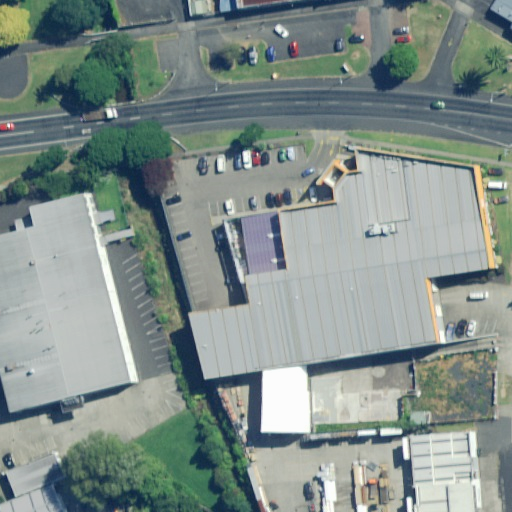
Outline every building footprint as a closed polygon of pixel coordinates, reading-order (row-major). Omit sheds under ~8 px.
[(223,0),(225,12),(305,0),(223,0)] [(511,38),(511,0),(484,0),(480,7),(502,21),(497,29),(511,38)] [(193,316),(214,383),(444,339),(435,288),(495,279),(488,174),(362,149),(360,182),(339,201),(283,209),(295,280),(260,287),(261,301),(193,316)] [(0,417),(123,386),(72,192),(16,206),(21,226),(0,231),(0,417)] [(404,411),(468,412),(469,378),(444,378),(444,366),(405,365),(404,411)] [(297,373),(300,425),(390,419),(388,386),(331,389),(330,370),(297,373)] [(400,435),(404,511),(469,511),(464,431),(400,435)] [(0,467),(0,475),(9,496),(41,483),(56,476),(45,449),(0,467)] [(53,511),(41,483),(9,496),(0,500),(0,511),(53,511)]
